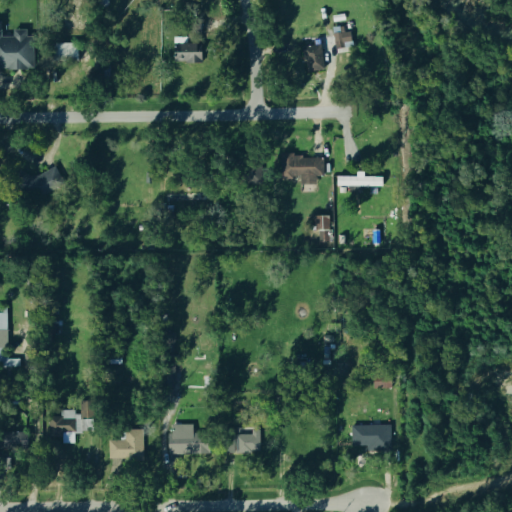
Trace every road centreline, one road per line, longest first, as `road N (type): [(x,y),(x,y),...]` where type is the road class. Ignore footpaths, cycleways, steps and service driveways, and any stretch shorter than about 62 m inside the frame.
road 1 (residential): [(0,509),(368,504)]
road 2 (residential): [(0,118),(350,113)]
